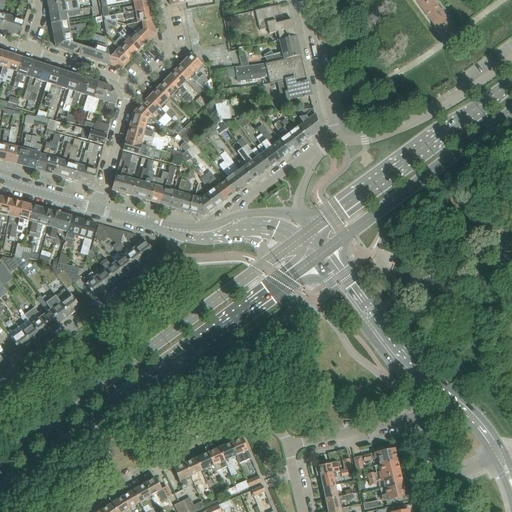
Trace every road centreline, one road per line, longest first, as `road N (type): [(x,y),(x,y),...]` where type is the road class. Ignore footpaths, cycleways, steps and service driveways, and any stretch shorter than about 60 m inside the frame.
road 1 (secondary): [(0,489),(311,261)]
road 2 (secondary): [(267,262),(0,459)]
road 3 (secondary): [(511,85),(311,229)]
road 4 (tertiary): [(499,456),(466,412),(392,354),(335,278)]
road 5 (residential): [(286,446),(268,425),(239,425),(77,511)]
road 6 (residential): [(17,370),(169,255),(174,231)]
road 7 (secondary): [(341,239),(511,113)]
road 8 (residential): [(439,479),(427,425),(414,417),(286,446)]
road 9 (residential): [(332,141),(399,128),(511,57)]
road 10 (residential): [(332,141),(299,0)]
road 11 (residential): [(131,84),(96,208)]
